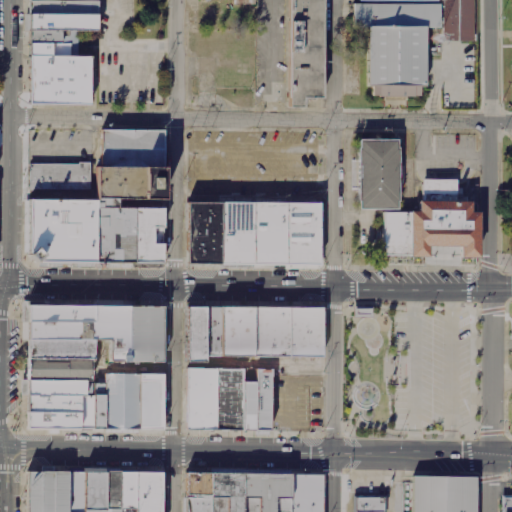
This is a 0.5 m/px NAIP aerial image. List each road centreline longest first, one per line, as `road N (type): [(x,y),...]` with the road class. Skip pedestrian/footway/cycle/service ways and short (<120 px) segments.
road 1 (primary): [(2,445),(511,456)]
road 2 (residential): [(511,124),(10,115)]
road 3 (primary): [(511,290),(12,288)]
road 4 (residential): [(493,290),(496,0)]
road 5 (residential): [(339,290),(337,0)]
road 6 (primary): [(12,288),(13,0)]
road 7 (residential): [(177,288),(177,0)]
road 8 (residential): [(173,511),(177,288)]
road 9 (residential): [(336,511),(339,290)]
road 10 (residential): [(491,511),(493,290)]
road 11 (primary): [(2,445),(12,288)]
